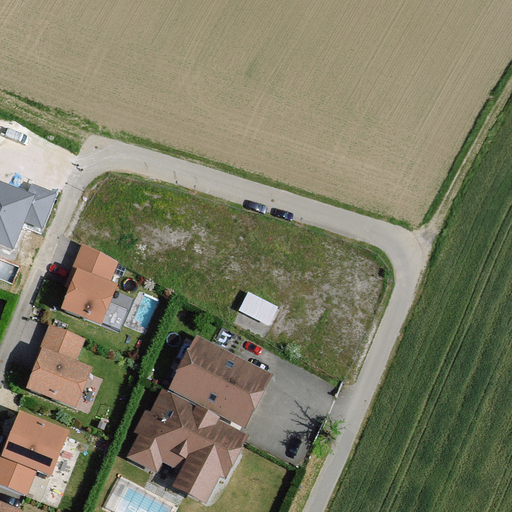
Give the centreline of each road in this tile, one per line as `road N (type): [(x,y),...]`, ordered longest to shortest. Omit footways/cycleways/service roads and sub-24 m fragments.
road 1 (residential): [(314,511),(411,274)]
road 2 (track): [(411,274),(511,85)]
